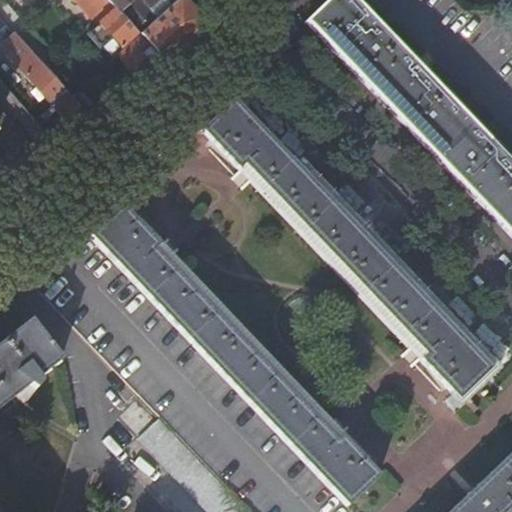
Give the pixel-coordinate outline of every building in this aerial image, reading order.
[(77,0),(98,23),(114,8),(107,0),(77,0)] [(107,0),(114,8),(139,36),(140,35),(178,0),(107,0)] [(178,0),(140,35),(167,66),(195,40),(195,37),(195,15),(181,0),(178,0)] [(511,165),(353,0),(327,0),(304,22),(364,84),(476,200),(511,237),(511,165)] [(139,36),(114,8),(98,23),(86,33),(96,45),(104,39),(108,43),(113,40),(123,52),(139,36)] [(1,47),(27,78),(42,65),(15,35),(1,47)] [(140,35),(139,36),(123,52),(117,56),(145,88),(167,66),(140,35)] [(42,95),(51,106),(66,92),(47,71),(42,65),(27,78),(36,88),(42,95)] [(42,95),(36,88),(31,92),(37,99),(42,95)] [(81,91),(72,99),(85,114),(94,106),(81,91)] [(81,142),(99,130),(85,114),(72,99),(66,92),(51,106),(39,116),(44,122),(56,111),(81,142)] [(457,402),(490,370),(236,106),(232,101),(200,132),(457,402)] [(85,114),(99,130),(111,119),(97,103),(94,106),(85,114)] [(346,508),(378,477),(121,207),(88,238),(346,508)] [(0,345),(0,408),(61,361),(31,322),(0,345)] [(205,511),(247,511),(157,418),(137,439),(205,511)] [(505,511),(511,506),(511,453),(450,511),(505,511)]
